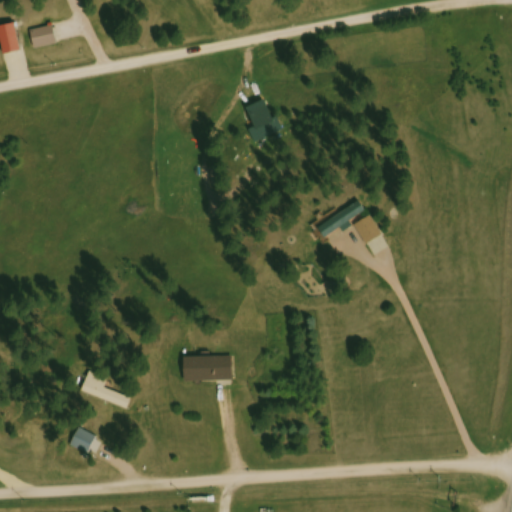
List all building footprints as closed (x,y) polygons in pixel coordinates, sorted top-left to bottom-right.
[(25,55),(19,27),(1,31),(8,59),(25,55)] [(60,48),(57,30),(34,34),(37,52),(60,48)] [(330,242),(371,215),(363,204),(323,231),(330,242)] [(370,247),(384,243),(377,219),(363,224),(370,247)] [(237,358),(188,358),(188,383),(237,383),(237,358)] [(111,381),(93,374),(85,394),(131,411),(135,399),(108,389),(111,381)] [(74,447),(91,456),(101,440),(84,429),(74,447)]
